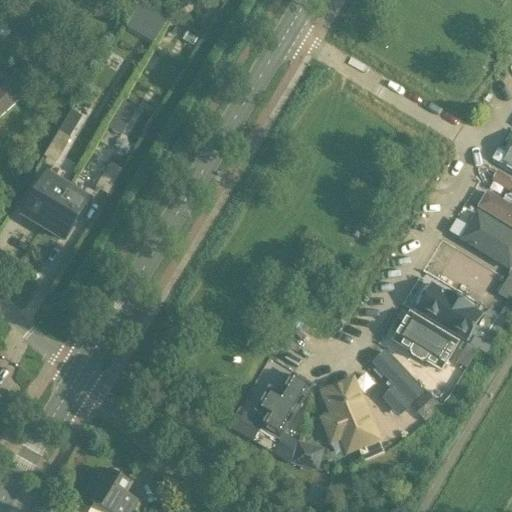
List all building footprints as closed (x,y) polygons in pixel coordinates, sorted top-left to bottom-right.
[(183,2),(178,6),(177,12),(181,16),(185,17),(191,13),(192,7),(189,3),(183,2)] [(149,12),(141,7),(127,30),(136,35),(149,12)] [(0,118),(25,96),(11,79),(0,88),(0,118)] [(123,135),(138,110),(124,102),(109,127),(123,135)] [(81,118),(72,112),(46,154),(57,161),(70,140),(69,139),(81,118)] [(499,170),(511,177),(511,152),(499,170)] [(109,192),(122,171),(111,164),(98,186),(109,192)] [(511,182),(497,173),(491,183),(509,194),(511,188),(511,182)] [(35,225),(44,230),(67,190),(46,177),(23,215),(36,223),(35,225)] [(511,199),(489,187),(477,209),(511,228),(511,199)] [(53,233),(66,241),(89,203),(67,190),(44,230),(52,235),(53,233)] [(461,245),(509,274),(511,268),(511,235),(478,216),(461,245)] [(441,280),(484,304),(498,280),(455,256),(441,280)] [(406,308),(463,343),(482,312),(425,277),(406,308)] [(508,302),(511,295),(511,278),(509,277),(498,296),(508,302)] [(487,336),(499,317),(489,311),(477,330),(487,336)] [(407,327),(386,348),(427,390),(448,370),(407,327)] [(466,370),(478,351),(467,345),(456,364),(466,370)] [(387,359),(367,375),(401,416),(420,401),(387,359)] [(425,423),(441,408),(432,399),(417,414),(425,423)] [(282,443),(293,447),(304,416),(294,412),(282,443)] [(347,421),(317,417),(311,466),(341,469),(347,421)] [(253,443),(272,454),(278,444),(259,433),(253,443)] [(384,455),(379,444),(359,452),(364,463),(384,455)] [(94,481),(83,498),(105,511),(130,511),(136,502),(126,495),(131,486),(109,473),(102,486),(94,481)]
